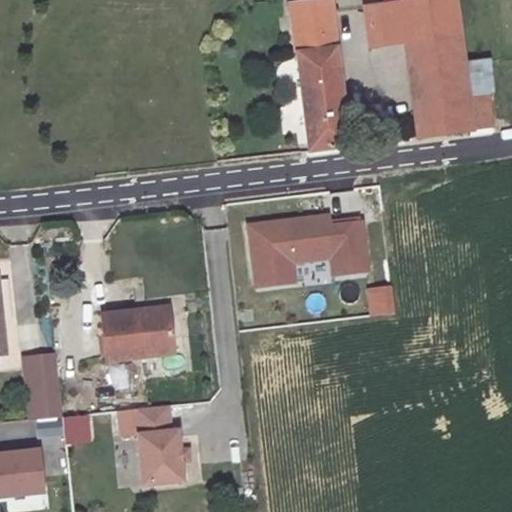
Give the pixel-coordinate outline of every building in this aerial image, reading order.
[(430,0),(399,4),(398,4),(404,42),(416,138),(471,131),(470,130),(466,98),(453,0),(430,0)] [(329,1),(289,6),(290,15),(295,53),(334,48),(329,1)] [(404,42),(398,4),(364,8),(369,47),(404,42)] [(334,48),(295,53),(308,151),(347,147),(334,48)] [(488,95),(466,98),(470,130),(492,127),(488,95)] [(309,220),(248,227),(255,288),(293,283),(290,263),(330,258),(332,276),(366,272),(361,224),(319,229),(319,223),(310,224),(309,220)] [(167,309),(137,312),(137,319),(167,316),(167,309)] [(137,312),(101,316),(106,361),(172,354),(167,316),(137,319),(137,312)] [(31,396),(60,392),(56,358),(27,362),(31,396)] [(34,421),(63,418),(60,392),(31,396),(34,421)] [(169,433),(167,407),(135,410),(137,435),(143,486),(182,482),(180,462),(179,452),(177,432),(169,433)] [(135,410),(118,412),(121,437),(137,435),(135,410)] [(62,419),(64,445),(89,443),(87,417),(62,419)] [(187,451),(179,452),(180,462),(188,461),(187,451)] [(0,497),(44,493),(39,452),(0,456),(0,497)]
